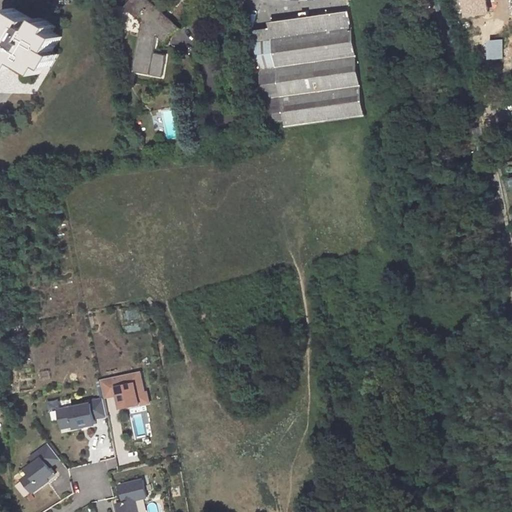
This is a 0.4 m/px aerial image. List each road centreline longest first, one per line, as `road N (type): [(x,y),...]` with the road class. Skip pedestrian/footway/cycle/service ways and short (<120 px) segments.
road 1 (residential): [(511,280),(434,0)]
road 2 (residential): [(204,44),(216,109),(223,118),(237,115),(237,15),(248,0)]
